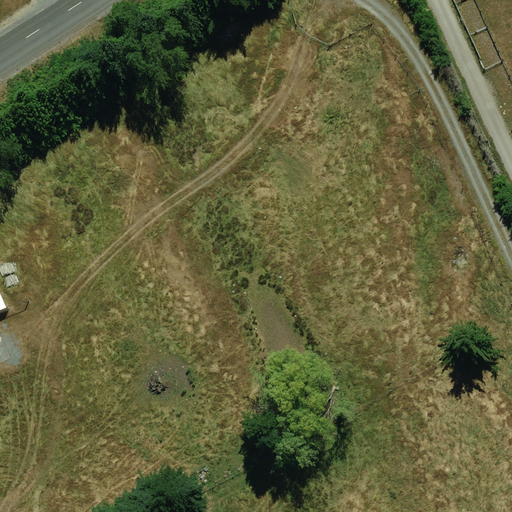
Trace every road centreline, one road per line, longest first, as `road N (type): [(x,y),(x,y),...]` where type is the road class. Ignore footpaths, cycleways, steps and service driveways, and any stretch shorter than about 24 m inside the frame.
road 1 (track): [(331,0),(281,105),(31,313)]
road 2 (track): [(444,0),(511,153)]
